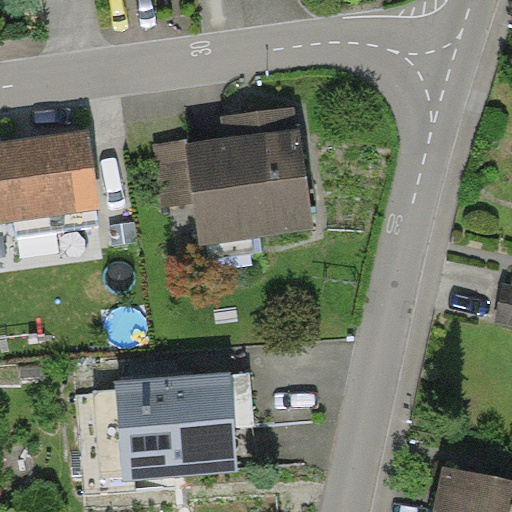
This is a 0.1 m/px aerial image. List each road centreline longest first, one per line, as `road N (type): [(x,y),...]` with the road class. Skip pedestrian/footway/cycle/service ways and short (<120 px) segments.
road 1 (residential): [(450,71),(345,42),(0,92)]
road 2 (residential): [(450,71),(346,511)]
